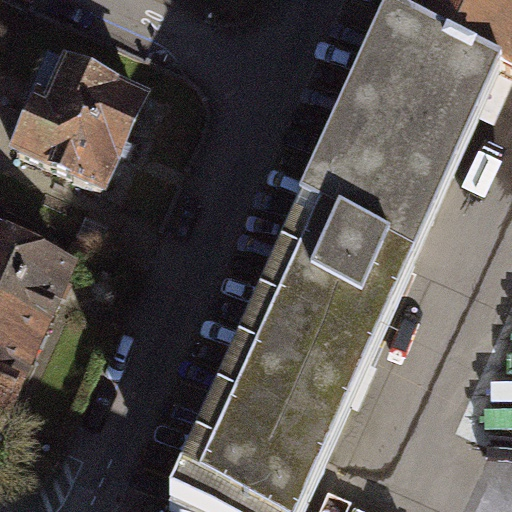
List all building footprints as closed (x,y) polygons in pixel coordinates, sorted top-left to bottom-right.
[(511,0),(399,0),(387,29),(171,511),(309,511),(502,80),(511,84),(511,0)] [(152,108),(47,63),(1,169),(106,214),(152,108)] [(0,249),(0,352),(41,370),(79,284),(0,249)] [(0,352),(0,455),(4,457),(41,370),(0,352)] [(511,511),(511,496),(475,480),(459,511),(511,511)]
